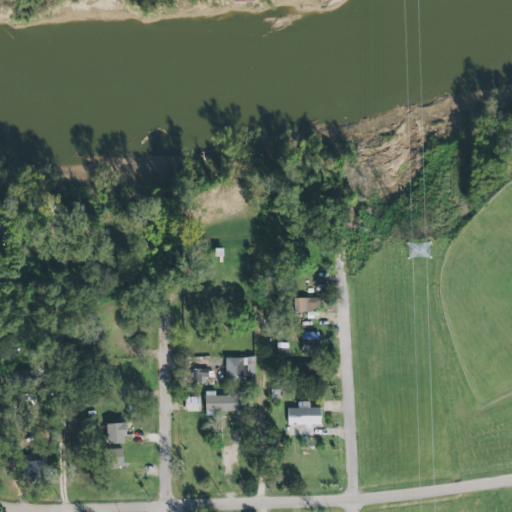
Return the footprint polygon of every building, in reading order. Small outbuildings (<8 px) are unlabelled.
[(292,310),(318,311),(319,298),(292,297),(292,310)] [(318,332),(300,332),(300,354),(318,354),(318,332)] [(224,357),(223,381),(243,381),(243,369),(254,369),(254,358),(224,357)] [(207,369),(191,369),(192,383),(207,383),(207,369)] [(204,398),(234,397),(234,390),(243,390),(244,411),(205,412),(204,398)] [(199,397),(185,397),(185,412),(199,412),(199,397)] [(320,426),(320,408),(308,407),(309,402),(297,401),(297,408),(287,408),(286,425),(320,426)] [(65,432),(80,432),(80,418),(66,418),(65,432)] [(124,444),(123,423),(104,424),(105,444),(124,444)] [(103,452),(123,450),(124,459),(124,467),(118,468),(118,470),(105,471),(104,461),(103,452)] [(46,475),(45,454),(23,454),(23,475),(46,475)]
